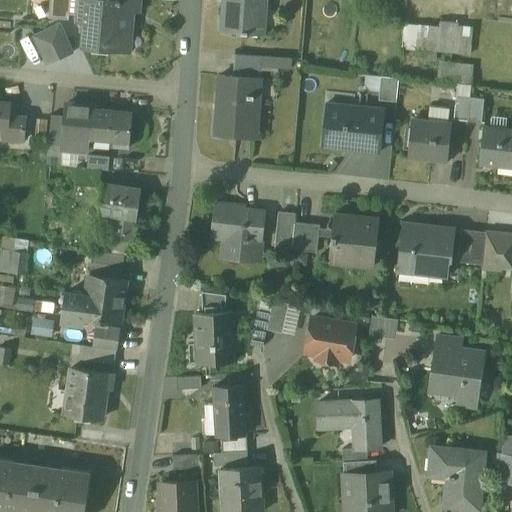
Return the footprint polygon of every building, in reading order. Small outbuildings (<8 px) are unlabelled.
[(49,0),(48,18),(68,19),(68,14),(76,15),(77,0),(49,0)] [(77,0),(76,15),(76,22),(84,23),(81,48),(99,49),(103,0),(77,0)] [(140,0),(103,0),(99,49),(129,52),(132,12),(139,12),(140,0)] [(224,0),(222,31),(241,32),(241,34),(264,35),(264,34),(256,33),(258,5),(264,5),(264,0),(224,0)] [(438,26),(404,23),(401,58),(436,61),(436,52),(469,55),(472,27),(458,25),(458,22),(439,21),(438,26)] [(73,52),(60,23),(32,36),(46,65),(73,52)] [(262,56),(234,54),(233,64),(261,66),(262,56)] [(291,58),(262,56),(261,66),(290,68),(291,58)] [(473,64),(438,61),(436,81),(471,85),(473,64)] [(261,66),(233,64),(233,76),(261,78),(261,66)] [(233,76),(219,75),(215,135),(251,137),(254,96),(259,96),(261,78),(233,76)] [(399,78),(380,76),(378,99),(396,101),(399,78)] [(470,97),(455,95),(453,119),(467,120),(470,97)] [(483,98),(470,97),(467,120),(480,122),(483,98)] [(11,103),(0,102),(0,125),(3,126),(2,138),(24,140),(26,117),(10,115),(11,103)] [(94,107),(66,104),(64,116),(61,149),(63,150),(88,152),(89,138),(92,110),(93,111),(94,107)] [(382,109),(356,106),(356,109),(330,106),(328,124),(324,123),(322,146),(323,146),(323,144),(352,147),(352,149),(377,152),(377,153),(378,153),(383,108),(382,108),(382,109)] [(93,111),(92,110),(89,138),(115,141),(114,146),(130,148),(133,115),(93,111)] [(51,115),(46,164),(61,166),(63,150),(61,149),(64,116),(51,115)] [(450,125),(411,121),(407,154),(447,158),(450,125)] [(511,129),(483,126),(479,163),(498,164),(498,162),(511,163),(511,129)] [(85,165),(108,166),(108,153),(85,152),(85,165)] [(100,170),(76,167),(74,186),(98,188),(100,170)] [(141,190),(105,184),(100,214),(118,217),(115,238),(133,241),(136,220),(137,220),(141,190)] [(244,205),(214,202),(211,238),(213,238),(222,239),(220,257),(247,259),(249,239),(261,240),(264,211),(244,208),(244,205)] [(294,214),(279,212),(275,249),(290,251),(290,250),(293,222),(294,214)] [(378,219),(335,215),(331,255),(354,257),(353,263),(373,265),(378,219)] [(320,225),(293,222),(290,250),(317,252),(320,225)] [(456,228),(428,225),(427,232),(403,230),(404,223),(402,222),(397,271),(398,271),(398,270),(400,270),(399,279),(428,282),(429,274),(448,276),(450,260),(452,260),(456,228)] [(486,231),(461,229),(458,261),(459,261),(459,259),(482,261),(481,263),(482,264),(486,231)] [(511,234),(486,231),(482,264),(482,268),(500,270),(500,266),(511,266),(511,234)] [(16,238),(3,236),(2,248),(14,250),(16,238)] [(14,250),(2,248),(0,259),(0,269),(24,273),(28,252),(14,250)] [(125,254),(93,250),(91,263),(123,268),(125,254)] [(126,279),(89,274),(86,295),(66,292),(62,322),(83,325),(84,318),(120,323),(126,279)] [(0,281),(0,302),(11,305),(15,284),(0,281)] [(226,294),(200,290),(201,313),(227,311),(226,294)] [(289,304),(273,300),(270,312),(266,330),(282,333),(289,304)] [(270,312),(259,310),(251,345),(262,347),(266,330),(270,312)] [(201,313),(195,313),(198,364),(234,362),(232,311),(227,311),(201,313)] [(393,338),(396,316),(370,313),(367,335),(393,338)] [(355,325),(312,318),(305,351),(319,354),(318,360),(335,362),(336,357),(349,359),(355,325)] [(119,329),(96,326),(93,347),(116,350),(119,329)] [(484,354),(461,350),(462,341),(438,337),(438,335),(436,335),(432,365),(436,366),(433,387),(428,386),(428,388),(457,393),(455,405),(457,405),(458,399),(477,402),(484,354)] [(93,347),(80,345),(78,360),(114,364),(116,350),(93,347)] [(12,348),(0,346),(0,362),(10,364),(12,348)] [(114,374),(72,368),(65,414),(102,420),(106,389),(111,390),(114,374)] [(200,376),(176,378),(177,389),(201,388),(200,376)] [(243,386),(212,387),(215,436),(246,434),(243,386)] [(376,399),(317,403),(318,428),(354,426),(355,447),(355,449),(366,448),(379,447),(376,399)] [(246,438),(220,440),(221,453),(247,451),(246,438)] [(355,447),(342,448),(343,461),(367,460),(366,448),(355,449),(355,447)] [(449,476),(481,479),(483,452),(433,447),(430,474),(449,476)] [(247,451),(221,453),(213,453),(214,466),(247,464),(247,451)] [(196,454),(172,455),(173,469),(197,468),(196,454)] [(511,482),(511,456),(495,455),(493,480),(511,482)] [(0,510),(12,511),(32,511),(40,467),(15,464),(15,460),(0,457),(0,510)] [(367,460),(343,461),(343,474),(367,472),(367,460)] [(40,467),(32,511),(85,511),(91,472),(65,468),(64,471),(40,467)] [(259,467),(220,469),(222,511),(244,510),(244,511),(258,511),(262,511),(259,467)] [(367,472),(343,474),(343,475),(351,475),(352,500),(345,501),(345,511),(390,511),(388,471),(367,472)] [(481,479),(449,476),(446,505),(478,508),(481,479)] [(161,509),(195,508),(193,480),(162,482),(162,490),(160,490),(161,509)]
